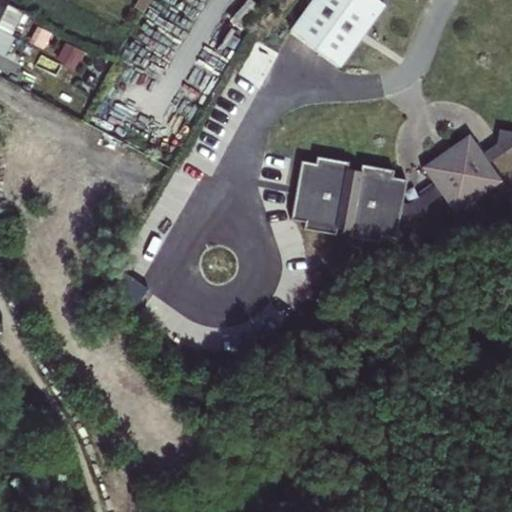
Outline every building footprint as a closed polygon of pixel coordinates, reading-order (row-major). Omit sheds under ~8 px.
[(6,0),(0,0),(0,52),(7,56),(21,30),(0,19),(10,2),(6,0)] [(312,0),(290,30),(339,68),(385,6),(378,0),(312,0)] [(482,147),(487,156),(511,141),(511,131),(501,130),(499,138),(482,147)] [(482,147),(472,131),(423,165),(438,189),(443,197),(455,216),(504,182),(487,156),(482,147)] [(313,161),(299,159),(290,221),(303,224),(301,231),(338,237),(339,230),(350,232),(349,238),(385,244),(386,238),(398,240),(401,216),(403,205),(407,178),(394,176),(396,169),(359,163),(358,169),(348,167),(350,161),(315,155),(313,161)] [(408,206),(403,205),(401,216),(422,220),(424,210),(443,197),(438,189),(408,206)]
